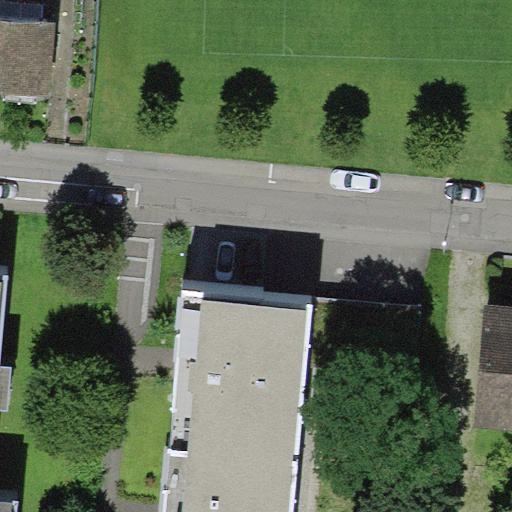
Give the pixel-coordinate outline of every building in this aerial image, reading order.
[(0,92),(50,97),(57,25),(0,19),(0,92)] [(0,435),(17,267),(0,265),(0,435)] [(303,511),(320,297),(205,288),(187,511),(303,511)] [(421,305),(320,297),(315,363),(417,370),(421,305)] [(511,306),(491,305),(482,423),(511,425),(511,306)] [(0,511),(22,511),(24,495),(0,492),(0,511)]
